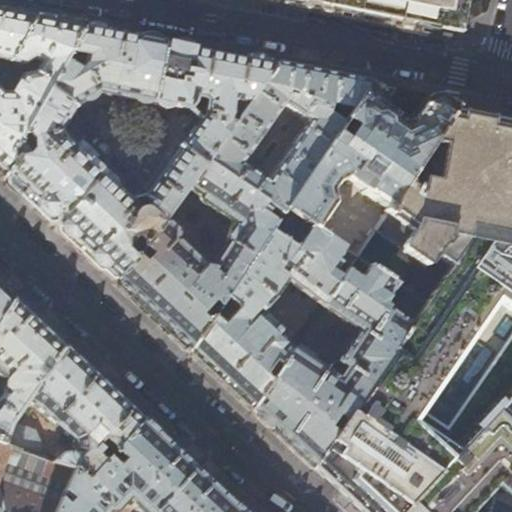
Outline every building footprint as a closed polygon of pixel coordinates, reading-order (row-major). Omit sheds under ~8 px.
[(295,0),(311,3),(377,16),(435,28),(463,33),(467,8),(468,0),(295,0)] [(0,8),(0,174),(3,177),(14,159),(8,155),(17,141),(21,133),(47,90),(63,62),(68,53),(84,26),(58,21),(0,8)] [(126,34),(84,26),(68,53),(84,56),(83,65),(78,71),(63,62),(47,90),(74,108),(99,93),(151,104),(164,42),(126,34)] [(198,49),(164,42),(151,104),(152,104),(188,111),(188,109),(191,107),(193,103),(194,98),(203,99),(206,103),(203,117),(200,117),(199,119),(197,118),(196,120),(197,121),(177,148),(200,166),(204,161),(231,124),(228,123),(232,103),(244,105),(273,64),(198,49)] [(273,64),(244,105),(231,124),(204,161),(264,203),(280,215),(283,210),(341,124),(328,114),(329,106),(351,109),(369,83),(320,74),(273,64)] [(395,89),(369,83),(351,109),(341,124),(283,210),(315,231),(334,203),(330,191),(336,183),(345,182),(345,184),(351,183),(360,189),(359,191),(386,210),(415,168),(434,140),(459,103),(460,102),(428,95),(412,118),(402,123),(395,119),(395,118),(392,114),(382,107),(395,89)] [(58,134),(74,108),(47,90),(21,133),(24,135),(25,133),(31,138),(32,149),(30,149),(28,151),(17,141),(8,155),(14,159),(3,177),(28,201),(53,224),(100,174),(88,162),(90,159),(73,143),(70,145),(58,134)] [(460,104),(459,103),(434,140),(444,142),(437,178),(424,175),(415,168),(386,210),(373,230),(426,267),(434,256),(450,266),(454,260),(511,272),(511,120),(492,116),(463,110),(463,107),(460,104)] [(187,185),(200,166),(177,148),(141,196),(140,196),(140,198),(148,203),(143,210),(141,208),(138,208),(134,210),(129,203),(130,200),(127,200),(100,174),(53,224),(87,256),(114,281),(138,254),(165,216),(187,185)] [(264,203),(204,161),(200,166),(187,185),(201,194),(199,197),(201,201),(234,224),(222,242),(223,244),(212,260),(213,265),(205,264),(175,235),(176,232),(176,228),(173,223),(165,216),(138,254),(114,281),(150,316),(189,351),(275,223),(263,215),(266,210),(261,207),(264,203)] [(315,231),(283,210),(280,215),(275,223),(189,351),(216,377),(251,410),(293,347),(257,315),(286,279),(322,305),(346,270),(354,257),(315,231)] [(511,272),(454,260),(450,266),(423,305),(424,306),(414,320),(411,325),(344,422),(335,434),(312,467),(331,485),(355,507),(359,511),(401,511),(511,391),(511,272)] [(359,279),(346,270),(322,305),(357,332),(337,361),(344,367),(337,379),(293,347),(251,410),(278,435),(312,467),(335,434),(328,429),(336,416),(344,422),(411,325),(383,305),(396,287),(367,266),(359,279)] [(0,285),(0,316),(13,297),(0,285)] [(402,312),(414,320),(424,306),(423,305),(407,295),(401,303),(402,312)] [(45,327),(13,297),(0,316),(0,374),(4,378),(2,380),(1,383),(3,388),(0,392),(0,442),(1,443),(8,424),(25,400),(65,346),(45,327)] [(65,346),(25,400),(35,408),(70,440),(70,447),(66,452),(59,453),(52,462),(71,469),(83,481),(102,462),(96,455),(100,450),(96,447),(103,440),(113,450),(119,444),(143,419),(109,387),(65,346)] [(511,433),(511,431),(511,391),(401,511),(506,511),(511,507),(511,433)] [(242,511),(216,487),(174,448),(143,419),(119,444),(129,453),(123,459),(113,450),(102,462),(83,481),(71,469),(51,511),(242,511)] [(8,424),(1,443),(52,462),(38,448),(32,433),(8,424)] [(0,511),(2,511),(51,511),(71,469),(52,462),(1,443),(0,442),(0,511)]
